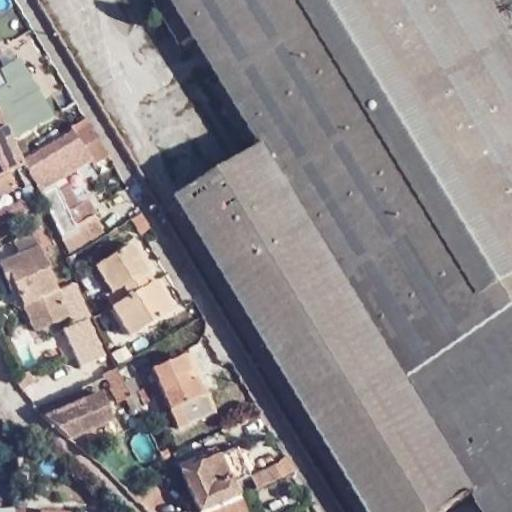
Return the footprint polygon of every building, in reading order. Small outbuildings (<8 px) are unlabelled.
[(153,0),(136,0),(143,11),(156,4),(153,0)] [(511,511),(511,0),(158,0),(183,42),(201,32),(268,143),(184,194),(376,511),(439,511),(479,489),(492,511),(511,511)] [(0,171),(9,167),(22,161),(16,147),(0,111),(0,171)] [(95,163),(111,154),(89,115),(88,114),(71,123),(73,126),(23,155),(68,249),(102,228),(88,199),(79,205),(64,175),(76,168),(85,163),(93,158),(95,163)] [(90,172),(85,163),(76,168),(82,178),(90,172)] [(0,190),(17,183),(9,167),(0,171),(0,190)] [(23,199),(0,209),(0,220),(28,209),(23,199)] [(141,208),(131,215),(140,230),(150,224),(141,208)] [(12,277),(18,290),(36,330),(70,314),(59,291),(32,232),(9,242),(15,255),(0,261),(0,269),(4,280),(12,277)] [(110,304),(151,279),(130,243),(95,265),(108,288),(102,291),(110,304)] [(10,293),(18,290),(12,277),(4,280),(10,293)] [(169,309),(151,279),(110,304),(128,333),(169,309)] [(74,284),(59,291),(70,314),(73,322),(88,314),(74,284)] [(79,364),(105,351),(88,314),(73,322),(61,328),(79,364)] [(185,369),(196,364),(189,349),(153,365),(179,424),(207,412),(200,394),(204,391),(203,390),(196,374),(188,377),(185,369)] [(126,395),(134,410),(140,407),(131,390),(124,376),(117,363),(105,368),(107,374),(119,398),(126,395)] [(200,373),(196,364),(185,369),(188,377),(196,374),(200,373)] [(27,371),(16,378),(21,386),(33,378),(27,371)] [(134,371),(124,376),(131,390),(139,387),(141,385),(134,371)] [(141,385),(139,387),(146,402),(154,398),(147,382),(141,385)] [(207,389),(203,390),(204,391),(200,394),(207,412),(215,408),(207,389)] [(43,417),(68,436),(113,415),(101,391),(43,417)] [(148,424),(140,407),(134,410),(128,412),(137,429),(148,424)] [(199,508),(237,492),(232,480),(246,474),(249,473),(237,446),(220,453),(220,451),(181,470),(199,508)] [(287,452),(274,462),(280,475),(297,467),(287,452)] [(280,475),(274,462),(249,473),(255,485),(280,475)] [(246,511),(245,509),(237,492),(199,508),(195,509),(196,511),(246,511)]
